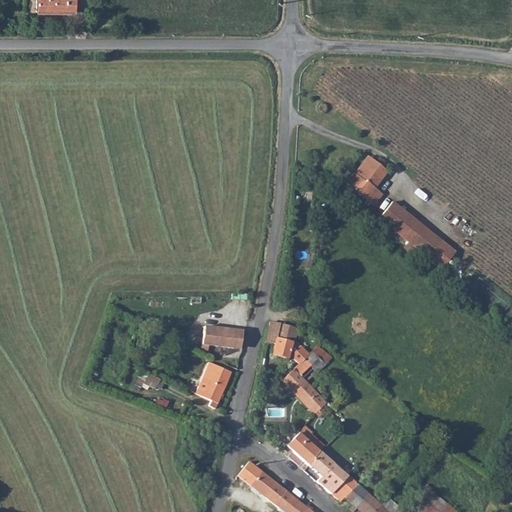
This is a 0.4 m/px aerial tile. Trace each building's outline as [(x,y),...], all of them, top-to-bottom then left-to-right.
[(71,0),(34,0),(35,12),(72,12),(71,0)] [(354,177),(351,175),(350,174),(342,185),(369,207),(379,195),(371,188),(384,172),(368,159),(354,177)] [(442,269),(457,250),(393,200),(378,219),(442,269)] [(268,324),(264,342),(271,344),(274,338),(277,327),(268,324)] [(277,327),(274,338),(291,342),(294,329),(277,324),(277,327)] [(239,347),(241,332),(203,327),(201,345),(233,349),(239,347)] [(274,338),(271,344),(269,354),(287,359),(288,354),(298,364),(303,360),(307,356),(291,342),(274,338)] [(307,356),(303,360),(316,373),(324,365),(311,352),(307,356)] [(200,396),(209,400),(207,406),(214,408),(229,372),(207,363),(201,378),(206,381),(200,396)] [(289,373),(280,381),(313,415),(323,405),(304,384),(292,371),(289,373)] [(194,394),(200,396),(206,381),(201,378),(194,394)] [(296,434),(284,447),(306,467),(323,448),(309,436),(303,440),(296,434)] [(323,448),(306,467),(318,477),(313,482),(328,495),(345,478),(324,458),(328,453),(323,448)] [(309,511),(258,472),(249,485),(283,511),(309,511)] [(345,478),(328,495),(338,502),(355,484),(346,476),(345,478)] [(355,484),(338,502),(341,506),(346,501),(350,505),(346,510),(349,511),(352,511),(355,509),(358,511),(372,511),(378,505),(355,484)] [(378,505),(372,511),(386,511),(384,510),(386,508),(385,505),(382,502),(378,505)]
